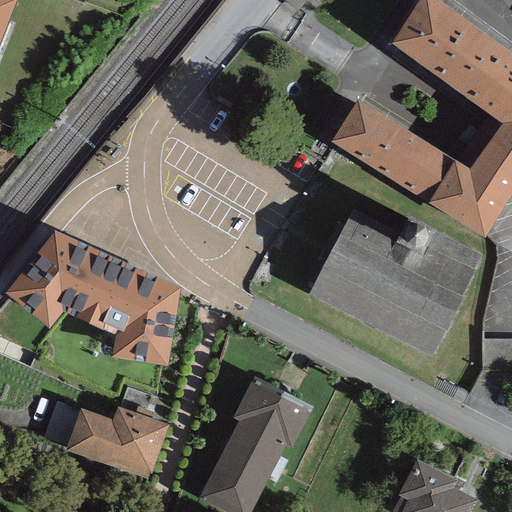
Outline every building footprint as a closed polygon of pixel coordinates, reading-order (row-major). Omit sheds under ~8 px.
[(0,0),(0,38),(14,0),(0,0)] [(285,0),(283,3),(299,17),(313,0),(285,0)] [(469,166),(357,95),(330,137),(483,233),(511,190),(511,49),(442,0),(415,0),(392,39),(502,119),(469,166)] [(359,191),(308,292),(430,353),(481,252),(359,191)] [(180,283),(54,226),(4,288),(49,325),(63,308),(114,331),(111,353),(167,362),(180,283)] [(511,344),(485,345),(485,373),(511,372),(511,344)] [(313,405),(253,375),(233,416),(238,418),(201,495),(235,511),(251,511),(287,440),(294,444),(313,405)] [(169,422),(118,404),(114,416),(81,405),(80,407),(57,399),(44,435),(67,443),(66,448),(150,477),(169,422)] [(459,477),(417,455),(398,491),(401,493),(392,509),(397,511),(473,511),(481,497),(456,484),(459,477)]
